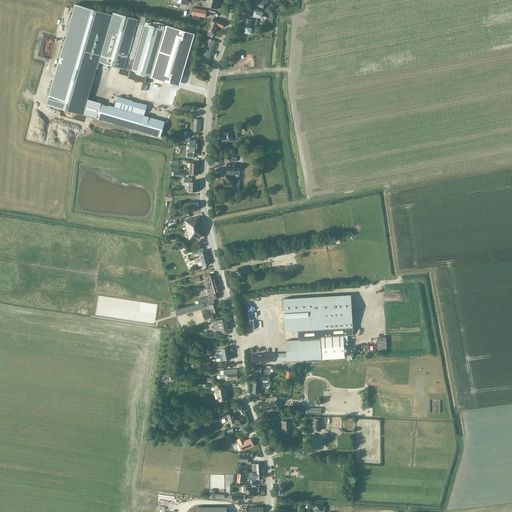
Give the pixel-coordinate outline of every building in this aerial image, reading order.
[(219,3),(216,2),(208,0),(200,0),(200,1),(208,3),(208,6),(218,8),(219,3)] [(267,4),(268,0),(255,0),(254,4),(263,8),(265,3),(267,4)] [(111,14),(74,4),(47,103),(95,119),(100,101),(87,97),(97,62),(130,71),(129,72),(150,78),(151,74),(166,78),(165,80),(162,91),(155,88),(153,93),(161,95),(160,101),(165,102),(168,92),(170,92),(169,95),(176,97),(177,94),(176,93),(179,81),(191,38),(188,37),(189,33),(167,27),(166,31),(163,30),(163,29),(165,30),(166,25),(157,22),(156,23),(146,19),(144,23),(136,21),(138,15),(126,12),(125,16),(112,12),(111,14)] [(199,16),(205,18),(206,11),(193,8),(191,15),(193,15),(192,18),(199,19),(199,16)] [(251,21),(247,20),(245,30),(246,30),(246,34),(252,35),(253,29),(253,27),(257,28),(258,19),(254,18),(252,17),(251,21)] [(224,22),(216,19),(213,18),(213,19),(211,22),(212,23),(213,23),(208,35),(213,37),(217,26),(219,27),(219,25),(223,27),(224,22)] [(209,61),(216,41),(210,39),(203,57),(202,56),(200,64),(208,67),(210,61),(209,61)] [(117,96),(116,101),(114,107),(100,103),(96,119),(132,129),(159,137),(164,121),(144,116),(147,104),(117,96)] [(200,132),(201,119),(194,118),(193,131),(200,132)] [(238,138),(237,134),(237,132),(241,132),(240,129),(234,130),(234,131),(232,131),(233,133),(224,135),(225,138),(223,139),(224,145),(234,142),(234,139),(238,138)] [(197,148),(197,145),(190,145),(190,146),(189,146),(189,150),(188,150),(188,153),(187,153),(187,159),(193,159),(193,153),(197,153),(197,150),(198,149),(198,148),(197,148)] [(198,168),(198,163),(190,163),(190,174),(197,175),(197,168),(198,168)] [(236,164),(227,164),(226,175),(225,175),(225,181),(224,181),(224,187),(236,187),(237,186),(238,183),(237,182),(235,182),(235,173),(233,173),(233,171),(235,171),(236,164)] [(184,182),(184,186),(189,186),(189,192),(197,192),(198,182),(192,182),(192,178),(185,178),(184,182)] [(286,249),(287,254),(307,250),(306,245),(286,249)] [(192,251),(188,252),(188,255),(198,253),(202,266),(202,267),(206,266),(206,265),(210,264),(207,250),(204,251),(203,248),(192,251)] [(273,256),(272,252),(253,256),(254,261),(273,257),(273,256)] [(235,273),(235,274),(236,278),(248,275),(246,275),(244,266),(245,266),(237,268),(237,271),(235,271),(235,273)] [(205,278),(208,287),(216,285),(214,277),(211,278),(210,273),(204,275),(205,278)] [(219,292),(216,285),(208,287),(207,287),(208,292),(209,296),(201,298),(197,299),(199,303),(209,300),(217,298),(216,294),(215,294),(215,293),(219,292)] [(275,362),(281,362),(287,362),(288,362),(288,363),(290,363),(290,362),(322,360),(321,356),(322,356),(322,359),(344,358),(344,343),(348,342),(347,335),(353,335),(351,295),(283,299),(285,332),(300,331),(301,341),(286,342),(287,354),(274,355),(254,356),(254,364),(275,362)] [(214,300),(205,302),(207,306),(210,305),(212,314),(220,312),(217,303),(215,303),(214,300)] [(199,304),(175,311),(176,314),(200,308),(199,304)] [(225,334),(230,333),(226,318),(213,322),(216,331),(220,330),(221,331),(224,330),(225,334)] [(215,350),(215,356),(229,353),(228,347),(221,349),(222,352),(217,353),(216,350),(215,350)] [(268,368),(261,368),(254,368),(254,374),(260,374),(260,375),(260,380),(269,381),(269,375),(267,375),(268,368)] [(223,371),(220,371),(220,375),(224,375),(225,374),(226,381),(237,380),(236,369),(223,370),(223,371)] [(261,393),(261,388),(266,388),(266,385),(260,384),(260,385),(253,384),(253,393),(259,394),(259,393),(261,393)] [(217,392),(218,400),(219,401),(226,400),(224,387),(221,388),(221,385),(215,386),(215,392),(217,392)] [(278,401),(276,396),(267,398),(268,404),(263,405),(265,411),(267,410),(268,412),(277,409),(276,404),(278,403),(278,401)] [(233,414),(230,415),(229,413),(230,413),(228,408),(218,412),(220,416),(227,414),(227,416),(232,427),(241,424),(239,419),(235,420),(233,414)] [(311,417),(311,419),(314,419),(313,431),(321,431),(322,419),(321,419),(321,417),(311,417)] [(291,422),(293,422),(293,418),(286,418),(286,422),(282,422),(282,434),(291,434),(291,422)] [(225,431),(213,435),(215,441),(227,437),(225,431)] [(233,440),(230,441),(232,445),(237,442),(238,444),(241,451),(253,445),(250,439),(245,441),(243,436),(236,439),(234,441),(233,440)] [(262,479),(262,471),(253,472),(250,472),(250,479),(253,479),(256,479),(262,479)] [(246,487),(243,487),(243,492),(246,492),(246,496),(256,496),(256,491),(258,491),(258,487),(246,487)] [(322,504),(311,502),(310,507),(314,508),(314,510),(321,511),(322,504)]
